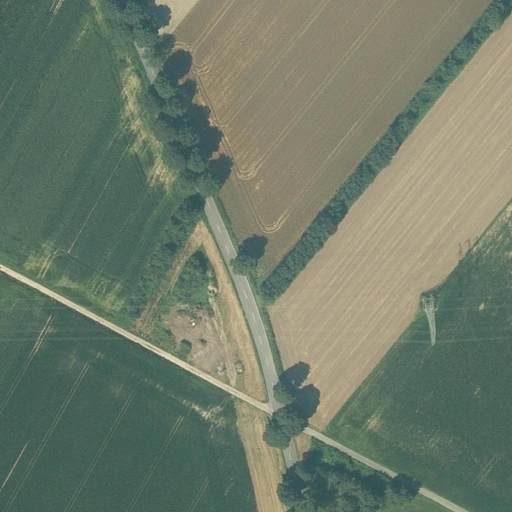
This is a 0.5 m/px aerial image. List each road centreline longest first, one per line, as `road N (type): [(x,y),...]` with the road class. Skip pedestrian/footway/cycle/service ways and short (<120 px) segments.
road 1 (secondary): [(279,413),(254,317),(123,0)]
road 2 (track): [(0,268),(279,413)]
road 3 (unclassified): [(279,413),(463,511)]
